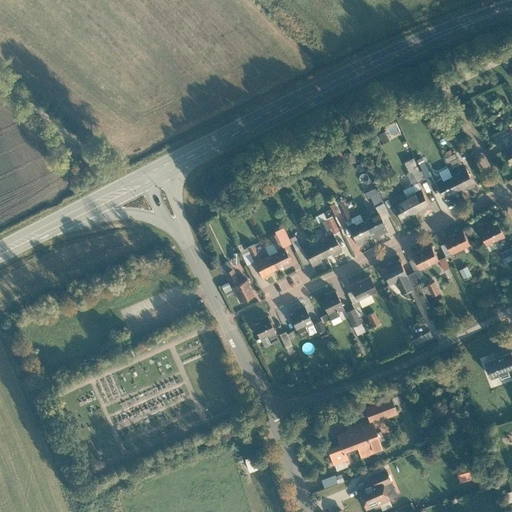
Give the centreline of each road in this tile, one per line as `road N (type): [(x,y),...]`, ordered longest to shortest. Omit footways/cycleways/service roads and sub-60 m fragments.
road 1 (secondary): [(154,172),(424,39),(511,7)]
road 2 (residential): [(270,412),(418,359),(511,308)]
road 3 (residential): [(274,294),(503,190)]
road 4 (residential): [(270,412),(188,246)]
road 5 (secondary): [(39,230),(146,217),(188,246)]
road 6 (secondary): [(39,230),(154,172)]
